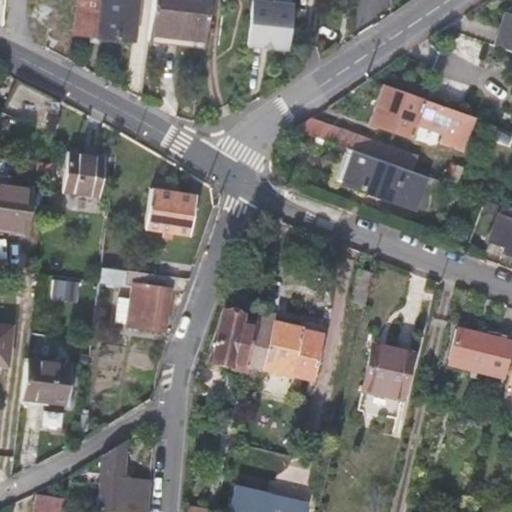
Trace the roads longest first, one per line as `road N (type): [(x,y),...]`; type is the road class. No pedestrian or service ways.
road 1 (residential): [(243,179),(166,407),(158,511)]
road 2 (residential): [(243,179),(327,225),(511,293)]
road 3 (tertiary): [(230,173),(253,140),(447,0)]
road 4 (tertiary): [(0,51),(230,173)]
